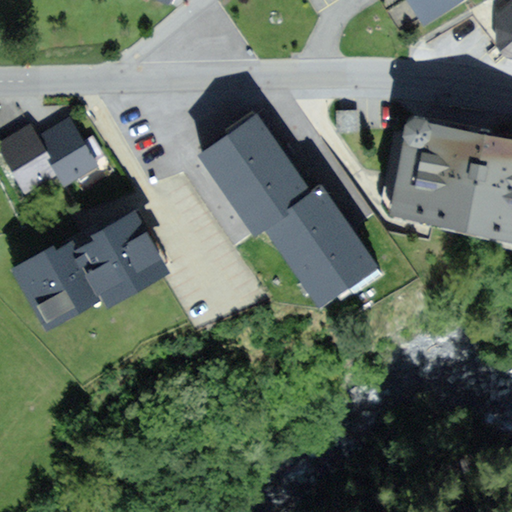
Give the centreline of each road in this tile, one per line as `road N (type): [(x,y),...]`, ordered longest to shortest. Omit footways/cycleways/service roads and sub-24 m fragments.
road 1 (tertiary): [(102,83),(396,76),(511,91)]
road 2 (residential): [(209,0),(102,83)]
